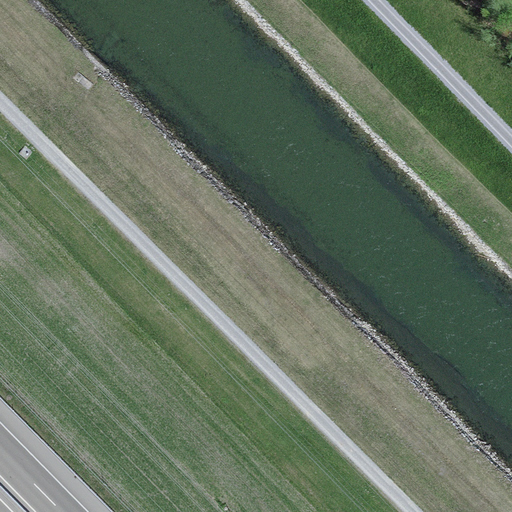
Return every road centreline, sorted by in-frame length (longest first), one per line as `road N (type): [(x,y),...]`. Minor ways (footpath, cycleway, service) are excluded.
road 1 (track): [(411,511),(0,103)]
road 2 (track): [(511,143),(371,0)]
